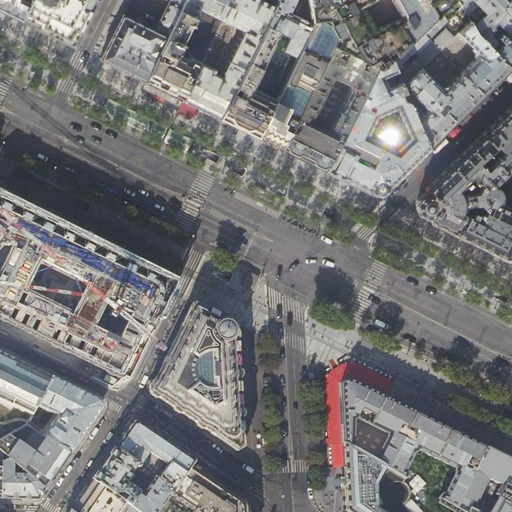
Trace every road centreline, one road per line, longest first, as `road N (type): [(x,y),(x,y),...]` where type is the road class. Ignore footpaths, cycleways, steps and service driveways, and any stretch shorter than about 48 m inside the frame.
road 1 (residential): [(338,275),(351,247),(511,86)]
road 2 (tertiary): [(296,511),(288,282),(300,256)]
road 3 (residential): [(295,511),(126,396)]
road 4 (residential): [(215,214),(126,396)]
road 5 (primary): [(39,127),(215,214)]
road 6 (primary): [(338,275),(511,360)]
road 7 (residential): [(111,0),(39,127)]
road 8 (residential): [(126,396),(45,511)]
road 9 (residential): [(126,396),(0,335)]
